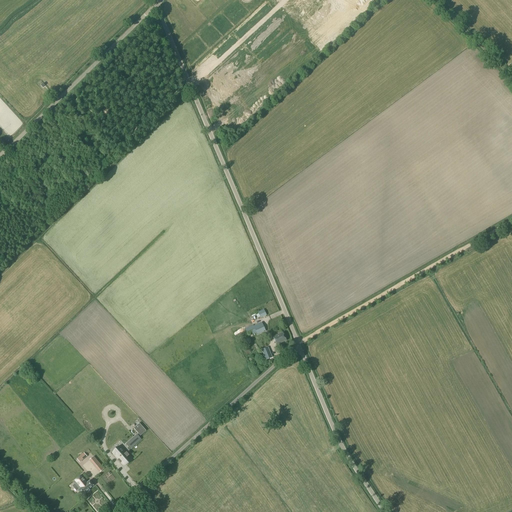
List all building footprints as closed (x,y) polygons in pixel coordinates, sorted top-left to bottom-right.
[(308,34),(346,0),(337,0),(323,12),(324,14),(322,16),(321,14),(306,27),(305,26),(303,28),(308,34)] [(354,0),(324,28),(322,26),(310,37),(315,42),(361,0),(354,0)] [(318,45),(322,50),(376,0),(365,0),(354,10),(355,11),(318,45)] [(202,67),(208,73),(212,70),(206,63),(202,67)] [(215,69),(207,77),(214,83),(217,79),(214,76),(218,72),(215,69)] [(246,329),(247,331),(248,334),(255,331),(257,335),(265,331),(262,323),(253,326),(246,329)] [(273,337),(276,345),(286,341),(283,333),(273,337)] [(262,350),(266,360),(272,358),(268,348),(262,350)] [(139,423),(134,428),(140,436),(146,431),(139,423)] [(129,445),(131,448),(139,441),(135,437),(133,439),(134,441),(129,445)] [(124,449),(121,453),(133,466),(137,464),(140,460),(129,446),(124,449)] [(79,462),(86,456),(84,453),(77,459),(79,462)] [(77,491),(78,492),(81,495),(93,485),(90,481),(88,482),(82,474),(73,482),(79,489),(77,491)]
